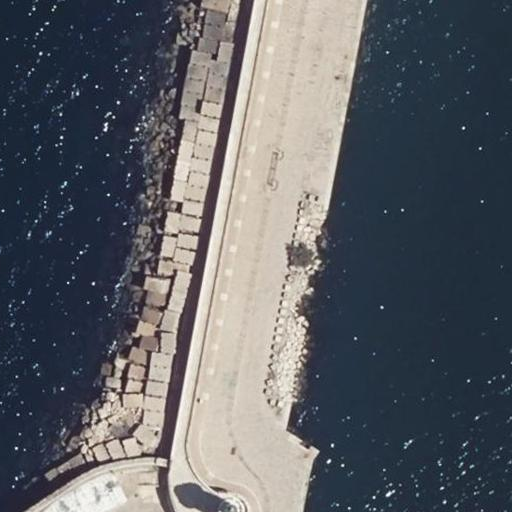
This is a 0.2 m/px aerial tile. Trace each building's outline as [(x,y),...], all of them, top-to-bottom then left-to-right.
[(254,0),(173,439),(188,437),(191,426),(270,0),(254,0)] [(249,511),(246,502),(238,495),(229,490),(219,490),(209,494),(203,489),(194,478),(188,465),(186,451),(188,437),(173,439),(168,463),(167,470),(166,479),(168,495),(173,511),(172,511),(249,511)] [(39,511),(77,487),(88,481),(110,473),(133,468),(155,468),(167,470),(168,463),(155,461),(132,461),(122,463),(97,470),(74,481),(26,511),(39,511)] [(109,511),(113,510),(95,481),(94,482),(111,509),(106,511),(109,511)] [(106,511),(111,509),(94,482),(47,511),(106,511)]
